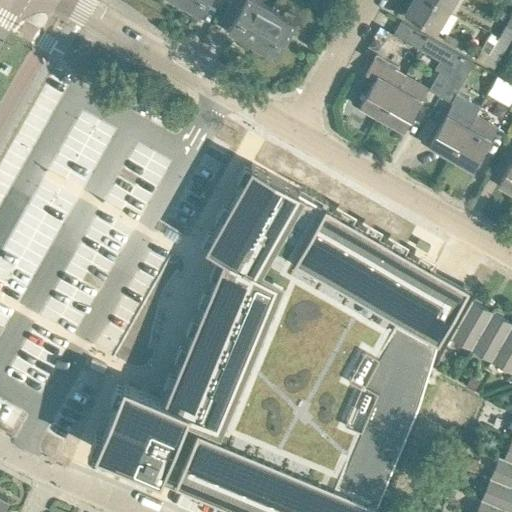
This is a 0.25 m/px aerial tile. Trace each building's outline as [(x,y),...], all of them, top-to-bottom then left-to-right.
[(206,0),(178,0),(200,12),(206,0)] [(252,42),(271,8),(257,0),(245,0),(229,29),(252,42)] [(436,28),(448,7),(435,0),(411,0),(406,11),(436,28)] [(294,21),(271,8),(252,42),(275,55),(294,21)] [(428,35),(401,19),(393,32),(421,48),(428,35)] [(511,26),(504,22),(497,35),(508,41),(511,35),(511,26)] [(493,68),(501,54),(508,41),(497,35),(490,31),(475,58),(493,68)] [(446,33),(443,39),(456,46),(459,40),(446,33)] [(451,49),(428,35),(421,48),(444,61),(451,49)] [(451,75),(462,55),(451,49),(444,61),(440,69),(451,75)] [(383,113),(405,74),(395,68),(397,65),(376,53),(365,71),(375,77),(360,103),(361,104),(362,101),(383,113)] [(473,61),(462,55),(451,75),(462,81),(473,61)] [(427,86),(405,74),(383,113),(404,125),(402,128),(403,128),(427,86)] [(453,153),(475,113),(453,101),(429,143),(430,144),(432,141),(453,153)] [(497,125),(475,113),(453,153),(474,165),(472,167),(473,168),(497,125)] [(511,186),(511,159),(499,183),(500,183),(501,180),(511,186)] [(124,378),(96,447),(251,511),(372,511),(400,447),(419,402),(438,339),(468,285),(252,162),(206,243),(224,253),(165,395),(124,378)] [(471,347),(492,311),(473,300),(475,295),(474,295),(451,336),(471,347)] [(492,359),(511,322),(492,311),(471,347),(492,359)] [(511,322),(492,359),(511,371),(511,370),(511,322)] [(511,485),(511,459),(505,457),(500,455),(491,476),(511,485)] [(511,510),(511,485),(491,476),(482,498),(511,510)] [(0,511),(8,497),(0,492),(0,511)] [(511,511),(511,510),(482,498),(476,511),(511,511)]
